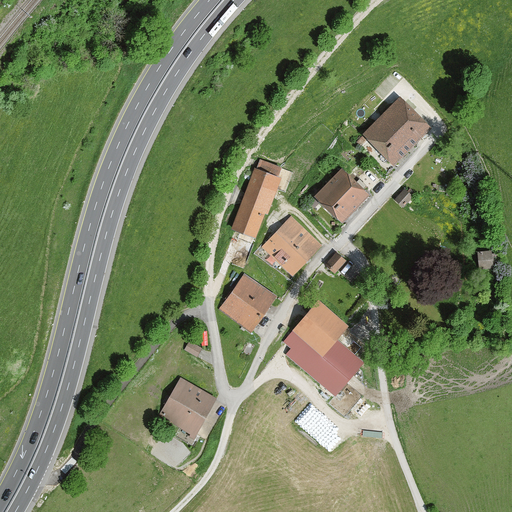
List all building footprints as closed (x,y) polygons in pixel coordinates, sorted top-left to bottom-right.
[(428,126),(398,96),(361,133),(391,163),(428,126)] [(365,193),(340,168),(314,195),(338,220),(365,193)] [(284,180),(257,170),(236,231),(262,240),(284,180)] [(320,244),(291,217),(262,247),(291,275),(320,244)] [(343,260),(334,252),(324,264),(333,272),(343,260)] [(274,296),(242,275),(220,309),(252,330),(274,296)] [(346,325),(316,299),(292,328),(322,353),(335,338),(346,325)] [(363,361),(335,338),(322,353),(292,328),(282,340),(292,348),(286,355),(334,395),(363,361)] [(202,348),(189,341),(184,350),(197,357),(202,348)] [(194,433),(213,400),(178,379),(159,413),(194,433)]
